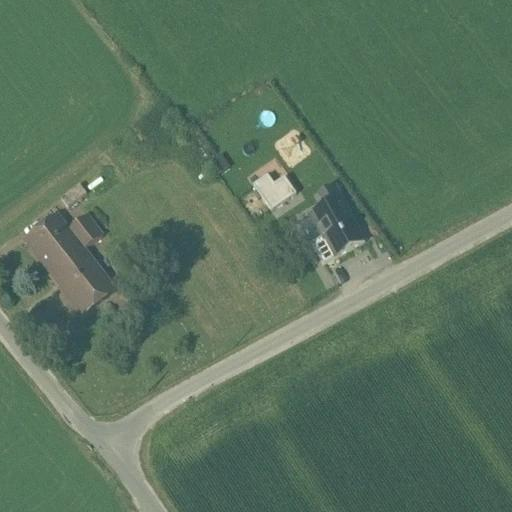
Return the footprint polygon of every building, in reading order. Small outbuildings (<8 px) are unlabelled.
[(268,178),(254,188),(272,214),(297,197),(285,180),(274,187),(268,178)] [(80,187),(61,201),(68,210),(87,196),(80,187)] [(335,191),(321,199),(327,209),(341,202),(335,191)] [(327,209),(311,218),(323,241),(313,246),(323,266),(364,244),(341,202),(327,209)] [(87,219),(68,234),(83,253),(102,239),(87,219)] [(68,234),(57,220),(26,244),(84,317),(115,294),(83,253),(68,234)]
